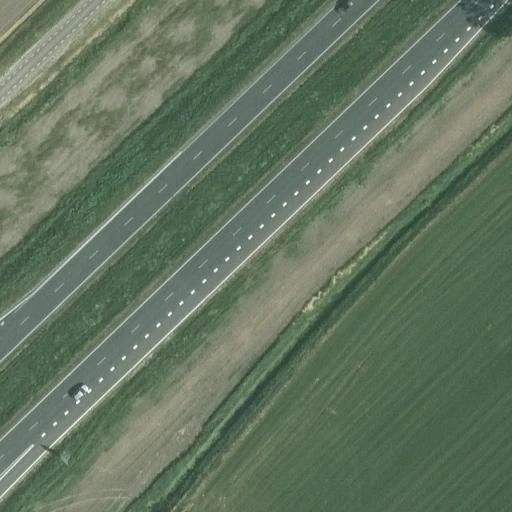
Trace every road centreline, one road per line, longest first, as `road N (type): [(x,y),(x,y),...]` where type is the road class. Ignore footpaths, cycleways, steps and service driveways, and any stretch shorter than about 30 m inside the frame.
road 1 (trunk): [(0,460),(487,0)]
road 2 (trunk): [(358,0),(0,343)]
road 3 (unclassified): [(0,100),(104,0)]
